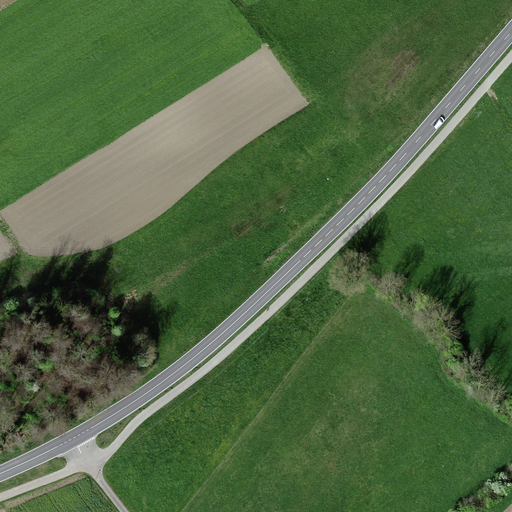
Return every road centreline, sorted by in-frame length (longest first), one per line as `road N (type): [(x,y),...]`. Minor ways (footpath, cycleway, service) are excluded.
road 1 (track): [(0,496),(102,456),(227,350),(383,199),(511,54)]
road 2 (primary): [(0,473),(91,428),(214,340),(383,177),(511,30)]
